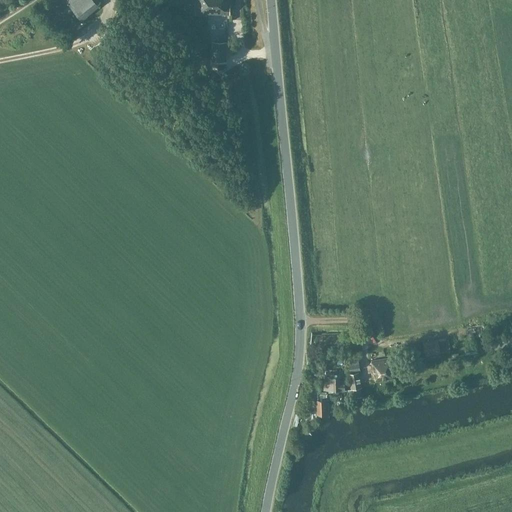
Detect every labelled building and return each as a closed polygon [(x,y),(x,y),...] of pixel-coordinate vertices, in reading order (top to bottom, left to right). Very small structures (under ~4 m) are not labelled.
[(82,19),(99,5),(94,0),(68,0),(67,1),(82,19)] [(229,14),(229,3),(197,2),(197,13),(229,14)] [(213,59),(227,59),(227,41),(213,41),(213,59)] [(438,340),(423,343),(426,357),(441,354),(438,340)] [(467,348),(460,349),(462,368),(474,367),(473,354),(468,354),(467,348)] [(350,372),(360,370),(358,356),(347,358),(350,372)] [(375,382),(394,378),(391,358),(371,361),(375,382)] [(360,388),(362,388),(359,372),(348,374),(350,390),(346,390),(347,399),(362,397),(360,388)] [(345,390),(345,380),(341,380),(341,376),(323,376),(324,390),(345,390)] [(326,400),(316,400),(317,415),(327,415),(326,400)]
